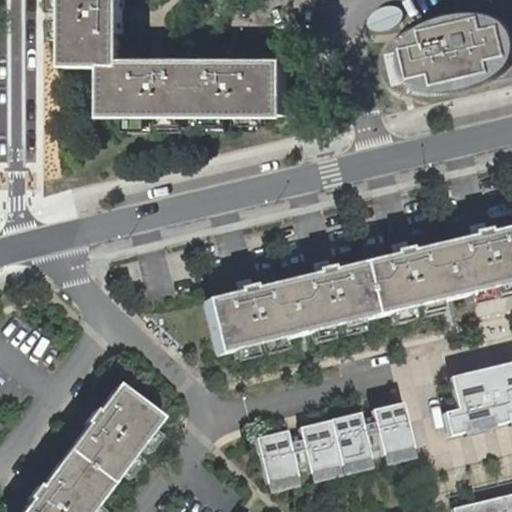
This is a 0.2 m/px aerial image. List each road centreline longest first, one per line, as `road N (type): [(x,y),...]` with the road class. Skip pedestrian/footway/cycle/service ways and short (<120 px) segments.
road 1 (residential): [(372,161),(63,234)]
road 2 (residential): [(63,234),(89,298),(212,418)]
road 3 (residential): [(37,240),(28,0)]
road 4 (residential): [(212,418),(407,373)]
road 5 (residential): [(372,161),(348,8)]
road 6 (residential): [(511,129),(372,161)]
